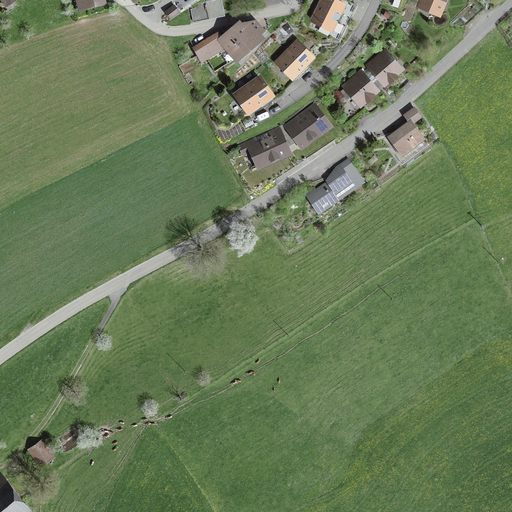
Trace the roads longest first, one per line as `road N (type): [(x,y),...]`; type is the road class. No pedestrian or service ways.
road 1 (unclassified): [(0,357),(355,137),(511,2)]
road 2 (track): [(122,280),(49,412),(0,466)]
road 3 (residential): [(124,0),(168,31),(297,0)]
road 4 (residential): [(255,119),(322,74),(376,0)]
